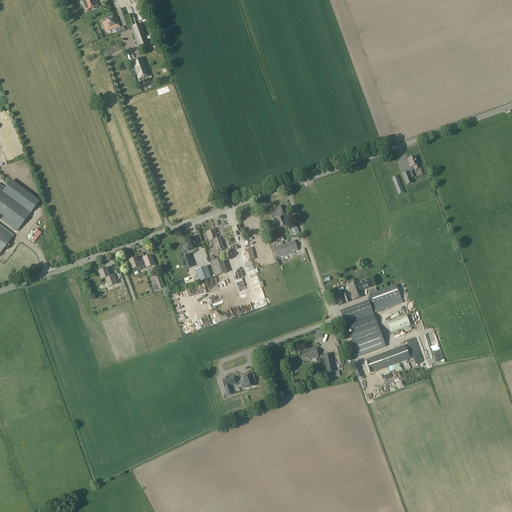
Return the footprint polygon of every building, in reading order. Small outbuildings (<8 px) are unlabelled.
[(116,18),(104,23),(107,31),(119,26),(116,18)] [(148,44),(140,25),(132,28),(140,47),(148,44)] [(143,58),(132,62),(139,80),(149,76),(143,58)] [(419,168),(415,157),(408,159),(410,168),(414,166),(415,170),(419,168)] [(411,171),(402,174),(406,186),(413,183),(411,178),(414,177),(411,171)] [(404,193),(398,176),(392,178),(398,195),(404,193)] [(10,182),(2,192),(30,213),(38,203),(10,182)] [(0,218),(17,231),(30,213),(0,190),(0,218)] [(282,217),(282,215),(283,215),(280,206),(268,211),(270,216),(271,216),(272,219),(277,217),(277,219),(280,228),(286,225),(283,217),(282,217)] [(0,253),(12,238),(0,228),(0,253)] [(224,248),(220,237),(217,239),(214,231),(207,233),(211,247),(215,245),(217,253),(221,252),(222,250),(222,249),(224,248)] [(273,245),(284,241),(282,235),(271,239),(273,245)] [(188,250),(188,251),(196,249),(192,238),(185,240),(186,245),(184,246),(186,251),(188,250)] [(275,259),(298,251),(295,241),(272,249),(275,259)] [(136,258),(130,261),(133,270),(139,268),(140,270),(154,266),(151,256),(143,258),(144,260),(138,262),(136,258)] [(17,266),(19,267),(26,261),(24,259),(17,266)] [(215,277),(227,273),(222,259),(210,263),(215,277)] [(251,264),(250,264),(249,261),(243,262),(245,269),(252,268),(251,264)] [(106,279),(109,287),(117,284),(113,275),(109,276),(107,269),(99,272),(102,280),(106,279)] [(195,274),(199,286),(211,282),(207,270),(195,274)] [(154,292),(159,290),(163,289),(158,277),(155,277),(157,285),(152,287),(154,292)] [(358,282),(348,285),(354,300),(363,297),(361,291),(371,288),(368,279),(358,283),(358,282)] [(343,322),(347,320),(352,333),(350,335),(358,357),(384,347),(385,346),(372,311),(402,300),(396,285),(369,295),(368,301),(340,312),(343,322)] [(342,291),(334,295),(338,307),(350,302),(347,293),(343,294),(342,291)] [(133,303),(158,296),(157,292),(132,299),(133,303)] [(124,296),(99,303),(100,307),(125,299),(124,296)] [(136,311),(161,303),(159,299),(149,302),(148,301),(146,301),(147,304),(135,308),(136,311)] [(103,314),(127,307),(126,303),(102,310),(103,314)] [(125,312),(104,318),(105,322),(130,314),(128,309),(125,310),(125,312)] [(395,313),(386,316),(389,324),(389,327),(396,325),(394,319),(397,318),(395,313)] [(108,329),(133,321),(130,315),(118,319),(119,322),(111,325),(110,323),(107,324),(108,329)] [(145,335),(170,328),(167,320),(143,326),(144,332),(145,335)] [(111,336),(135,329),(133,323),(123,326),(109,330),(111,336)] [(147,341),(172,333),(171,330),(162,333),(161,332),(146,337),(147,341)] [(149,347),(174,339),(173,336),(161,340),(161,339),(158,339),(158,340),(153,341),(148,343),(149,347)] [(156,349),(150,351),(151,353),(176,345),(175,343),(162,347),(162,345),(155,347),(156,349)] [(405,345),(366,360),(371,373),(410,358),(405,345)] [(338,366),(344,365),(340,347),(334,348),(338,366)] [(154,359),(178,352),(177,348),(162,353),(153,356),(154,359)] [(306,352),(306,351),(301,352),(303,361),(310,359),(317,357),(315,350),(306,352)] [(156,365),(180,358),(179,354),(162,360),(162,358),(156,360),(157,362),(155,363),(156,365)] [(331,354),(324,356),(328,374),(327,374),(328,379),(340,377),(339,371),(335,372),(331,354)] [(182,361),(167,365),(166,363),(162,365),(156,366),(158,371),(183,364),(182,361)] [(125,376),(150,368),(149,366),(124,374),(125,376)] [(162,383),(187,376),(185,370),(184,366),(162,372),(163,374),(159,375),(160,378),(161,378),(162,383)] [(156,370),(152,372),(157,385),(162,384),(156,370)] [(132,394),(156,387),(151,371),(146,373),(146,371),(136,374),(137,377),(127,380),(128,383),(130,389),(132,394)] [(253,382),(256,381),(253,375),(251,376),(251,375),(243,377),(247,389),(254,386),(253,382)] [(229,386),(229,385),(235,383),(233,377),(222,381),(225,387),(229,386)]
